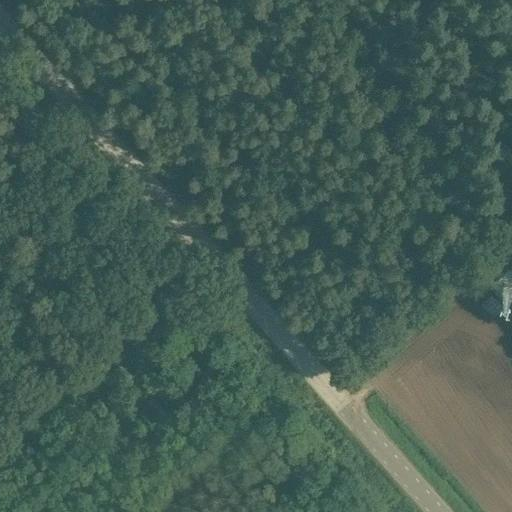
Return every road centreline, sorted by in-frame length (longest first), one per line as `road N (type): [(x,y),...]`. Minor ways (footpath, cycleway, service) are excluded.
road 1 (unclassified): [(448,511),(0,9)]
road 2 (track): [(63,0),(127,8),(190,0)]
